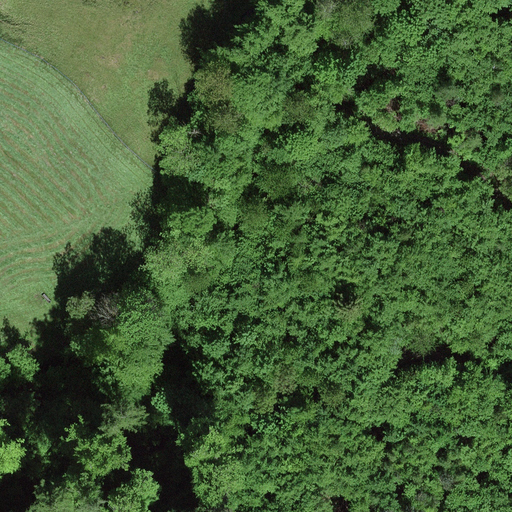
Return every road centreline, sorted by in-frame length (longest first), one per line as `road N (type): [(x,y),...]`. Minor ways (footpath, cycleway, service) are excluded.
road 1 (track): [(511,201),(444,152),(310,108),(243,63),(241,26),(285,0)]
road 2 (track): [(341,511),(366,479),(373,407),(401,354),(418,350),(511,389)]
